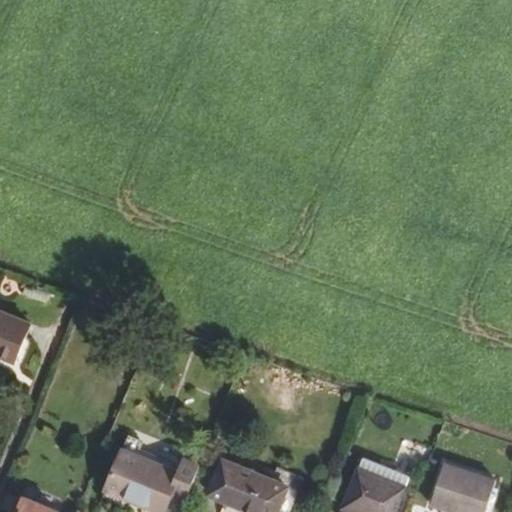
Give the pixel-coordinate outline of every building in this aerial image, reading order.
[(0,355),(16,362),(32,324),(0,310),(0,355)] [(161,511),(164,511),(180,474),(122,450),(107,486),(143,501),(142,504),(161,511)] [(343,508),(353,511),(395,511),(410,477),(363,458),(343,508)] [(209,494),(253,511),(276,511),(287,486),(223,460),(209,494)] [(444,463),(431,505),(453,511),(485,511),(496,480),(444,463)] [(17,497),(8,493),(2,507),(11,511),(17,497)] [(24,496),(17,511),(59,511),(60,511),(24,496)]
